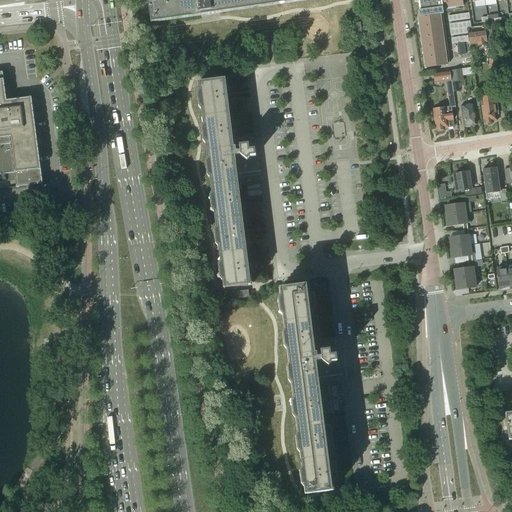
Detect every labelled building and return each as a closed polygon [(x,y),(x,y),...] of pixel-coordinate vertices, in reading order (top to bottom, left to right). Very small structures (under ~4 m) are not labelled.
[(146,0),(150,23),(311,0),(146,0)] [(462,6),(461,0),(414,0),(415,2),(418,2),(419,11),(418,11),(419,16),(418,16),(425,68),(446,65),(439,17),(439,14),(443,14),(442,8),(462,6)] [(359,23),(352,24),(354,36),(361,35),(359,23)] [(477,45),(486,44),(484,31),(468,33),(470,45),(477,44),(477,45)] [(460,69),(449,71),(452,92),(458,91),(456,81),(462,81),(460,69)] [(0,174),(13,173),(15,188),(42,184),(30,97),(27,97),(27,98),(5,100),(1,72),(0,71),(0,174)] [(436,74),(431,75),(432,82),(449,80),(448,72),(436,74)] [(222,79),(199,82),(224,289),(247,286),(233,171),(247,169),(251,172),(256,171),(254,149),(248,150),(248,144),(238,145),(239,153),(231,154),(222,79)] [(449,107),(432,110),(435,131),(437,131),(437,132),(440,132),(442,131),(442,130),(443,130),(443,128),(453,127),(450,108),(454,107),(452,92),(447,93),(449,107)] [(493,97),(480,99),(483,124),(484,124),(485,126),(488,126),(491,125),(491,123),(492,123),(492,122),(496,121),(495,115),(497,115),(495,103),(494,103),(493,97)] [(464,109),(460,109),(462,127),(475,125),(472,104),(464,105),(464,109)] [(509,169),(503,170),(505,184),(511,183),(511,179),(511,165),(508,166),(509,169)] [(486,194),(499,192),(499,190),(496,168),(482,170),(486,194)] [(456,192),(464,191),(465,200),(471,199),(470,190),(470,189),(467,172),(453,175),(456,192)] [(499,190),(499,192),(500,198),(500,202),(507,201),(505,189),(499,190)] [(464,204),(463,198),(459,198),(460,204),(444,206),(446,216),(465,213),(464,204)] [(469,213),(465,213),(446,216),(447,226),(462,224),(463,230),(467,230),(466,224),(470,223),(469,213)] [(450,248),(470,245),(468,236),(467,230),(463,230),(464,236),(449,238),(450,248)] [(475,255),(473,245),(470,245),(450,248),(452,258),(467,256),(468,262),(472,262),(471,256),(475,255)] [(473,267),(472,262),(468,262),(469,268),(453,270),(455,280),(474,277),(473,267)] [(509,287),(506,267),(496,269),(499,288),(509,287)] [(475,287),(474,277),(455,280),(456,290),(475,287)] [(303,285),(280,288),(306,495),(329,492),(328,484),(337,483),(326,394),(329,393),(325,362),(332,367),(335,363),(341,362),(340,356),(334,356),(333,350),(324,351),(325,358),(319,359),(318,355),(317,355),(315,346),(320,345),(314,292),(304,293),(303,285)] [(247,290),(235,292),(236,299),(248,297),(247,290)]
